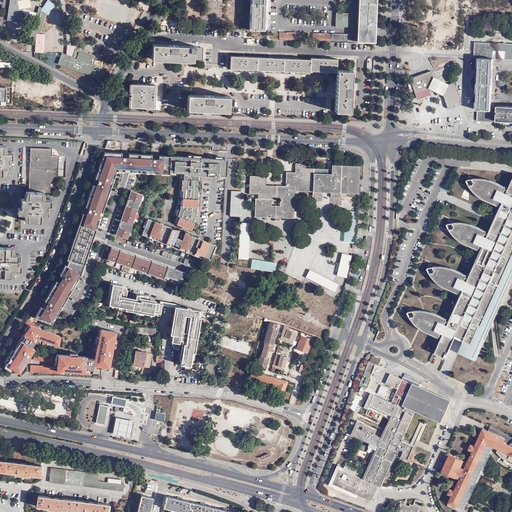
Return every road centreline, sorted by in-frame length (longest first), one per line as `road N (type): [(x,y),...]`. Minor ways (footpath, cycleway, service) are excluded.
road 1 (residential): [(0,381),(227,393),(287,410)]
road 2 (primary): [(0,431),(274,497)]
road 3 (tertiary): [(99,131),(371,141)]
road 4 (primary): [(256,480),(0,419)]
road 5 (residential): [(0,348),(56,255),(99,131)]
road 6 (unclassified): [(361,340),(389,236),(390,138)]
road 7 (unclassified): [(371,141),(370,234),(342,334)]
road 8 (unclassified): [(306,495),(361,340)]
road 9 (residential): [(390,138),(395,0)]
road 10 (tertiary): [(390,138),(511,145)]
road 11 (residential): [(0,45),(107,100)]
